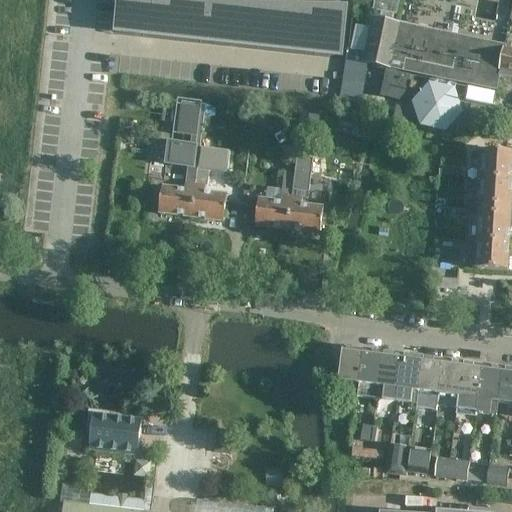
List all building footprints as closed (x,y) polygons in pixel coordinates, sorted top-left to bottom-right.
[(125,0),(125,5),(117,5),(114,33),(343,58),(348,11),(321,11),(321,0),(125,0)] [(388,0),(376,0),(375,10),(397,15),(400,2),(388,0)] [(505,48),(372,20),(363,64),(391,70),(391,72),(386,71),(380,98),(404,103),(409,76),(396,73),(396,71),(441,80),(440,82),(430,80),(423,111),(450,116),(456,85),(445,83),(446,81),(486,89),(485,91),(467,87),(465,102),(493,107),(496,93),(490,92),(491,90),(496,91),(499,77),(505,51),(505,48)] [(511,52),(505,51),(499,77),(511,80),(511,52)] [(361,101),(362,89),(344,88),(343,100),(361,101)] [(160,205),(159,215),(191,219),(196,184),(198,170),(200,149),(206,106),(181,103),(177,136),(192,138),(191,146),(172,144),(172,145),(171,146),(169,165),(188,167),(185,192),(163,189),(160,205)] [(399,108),(394,131),(406,133),(411,110),(399,108)] [(303,111),(298,152),(307,154),(310,132),(319,133),(321,117),(312,115),(312,113),(303,111)] [(255,117),(254,128),(273,130),(274,119),(255,117)] [(353,131),(352,136),(365,139),(367,127),(354,124),(353,128),(353,131)] [(196,184),(191,219),(225,223),(226,214),(228,197),(205,194),(207,186),(209,186),(211,172),(228,175),(231,153),(200,149),(198,170),(196,184)] [(511,154),(484,153),(482,180),(511,182),(511,180),(511,154)] [(293,197),(289,232),(321,236),(324,210),(302,207),(302,199),(308,200),(313,161),(297,159),(295,176),(294,188),(293,197)] [(258,210),(256,229),(286,232),(289,232),(293,197),(294,188),(295,176),(285,174),(281,204),(259,202),(258,209),(258,210)] [(482,180),(479,244),(509,245),(511,182),(482,180)] [(508,273),(509,245),(479,244),(478,271),(508,273)] [(437,288),(457,290),(457,281),(438,279),(437,288)] [(359,385),(363,351),(342,349),(338,383),(359,385)] [(377,400),(383,354),(363,351),(359,385),(357,397),(377,400)] [(383,354),(377,400),(397,403),(403,357),(383,354)] [(417,405),(418,393),(423,359),(403,357),(397,403),(417,405)] [(437,409),(443,362),(423,359),(418,393),(430,395),(427,417),(436,418),(437,409)] [(456,411),(462,365),(443,362),(437,409),(456,411)] [(475,422),(476,417),(482,367),(462,365),(456,411),(466,413),(465,421),(475,422)] [(498,404),(503,370),(482,367),(476,417),(496,420),(498,404)] [(511,418),(511,370),(503,370),(498,404),(509,405),(507,418),(511,418)] [(95,417),(94,420),(91,423),(90,430),(93,433),(91,451),(137,457),(137,454),(141,422),(95,417)] [(371,444),(373,428),(364,427),(362,442),(371,444)] [(411,450),(397,448),(394,470),(407,471),(411,450)] [(383,461),(384,453),(353,449),(352,457),(383,461)] [(130,511),(151,511),(158,457),(137,454),(137,457),(136,465),(134,479),(146,480),(144,501),(143,500),(129,499),(129,497),(118,496),(118,497),(87,494),(86,507),(130,511)] [(430,459),(410,457),(408,473),(428,475),(430,459)] [(448,478),(450,461),(437,459),(434,476),(448,478)] [(470,464),(450,461),(448,478),(468,481),(470,464)] [(507,487),(509,470),(490,467),(488,484),(507,487)] [(373,469),(372,479),(382,479),(383,470),(373,469)] [(88,486),(63,483),(60,504),(64,504),(63,511),(130,511),(86,507),(87,494),(88,486)]
